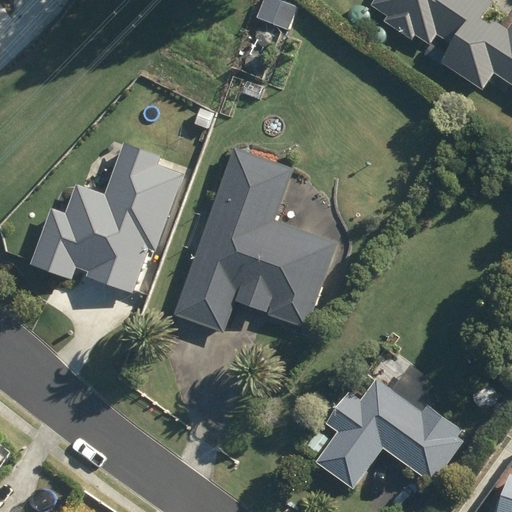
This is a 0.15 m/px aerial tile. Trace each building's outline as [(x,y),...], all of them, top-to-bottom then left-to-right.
[(284,0),(268,0),(261,19),(277,25),(287,1),(284,0)] [(511,24),(504,19),(501,24),(491,17),(501,2),(499,0),(381,0),(378,4),(395,16),(392,21),(419,40),(423,35),(437,45),(444,34),(461,46),(450,62),(491,90),(503,72),(511,78),(511,24)] [(283,34),(262,27),(249,70),(269,77),(283,34)] [(94,276),(140,293),(156,249),(163,252),(192,174),(165,164),(169,155),(132,141),(113,194),(84,184),(74,213),(60,208),(39,264),(80,279),(84,267),(96,271),(94,276)] [(343,245),(281,222),(300,170),(241,149),(180,317),(229,335),(243,297),(245,298),(244,301),(274,312),(272,316),(312,330),(343,245)] [(463,437),(469,430),(435,405),(429,413),(384,380),(368,402),(359,394),(336,425),(347,433),(325,464),(360,490),(390,449),(440,485),(471,443),(463,437)] [(0,511),(6,511),(0,507),(0,491),(2,489),(0,486),(0,481),(11,469),(0,460),(0,511)] [(511,511),(511,475),(502,483),(498,491),(491,511),(511,511)]
